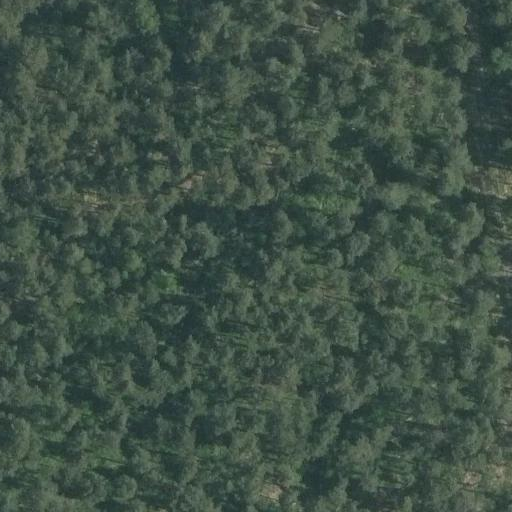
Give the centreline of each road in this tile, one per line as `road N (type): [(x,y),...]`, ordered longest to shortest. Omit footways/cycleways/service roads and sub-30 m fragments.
road 1 (track): [(0,194),(360,0)]
road 2 (track): [(472,0),(511,276)]
